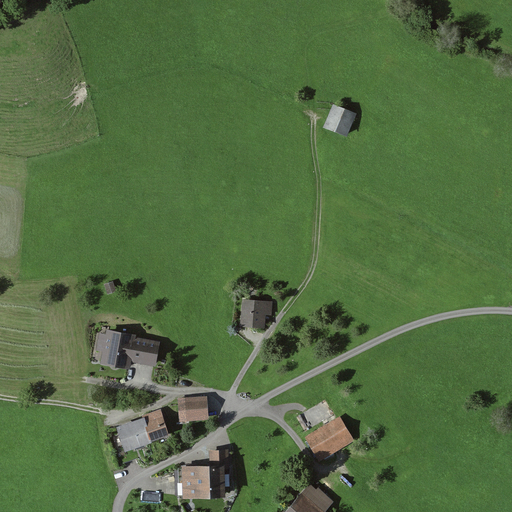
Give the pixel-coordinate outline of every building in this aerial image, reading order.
[(350,114),(332,109),(326,128),(345,133),(350,114)] [(117,283),(110,285),(113,294),(120,292),(117,283)] [(249,302),(247,329),(269,330),(271,303),(249,302)] [(140,335),(111,331),(110,336),(103,335),(100,354),(108,355),(107,362),(136,366),(137,362),(143,363),(160,365),(163,343),(140,340),(140,335)] [(212,403),(188,403),(188,421),(212,420),(212,403)] [(150,421),(125,430),(134,454),(161,445),(160,442),(173,437),(164,411),(148,417),(150,421)] [(304,438),(319,461),(354,439),(339,416),(304,438)] [(208,467),(183,467),(183,497),(229,496),(228,452),(208,452),(208,467)] [(325,511),(335,500),(312,482),(288,511),(325,511)]
